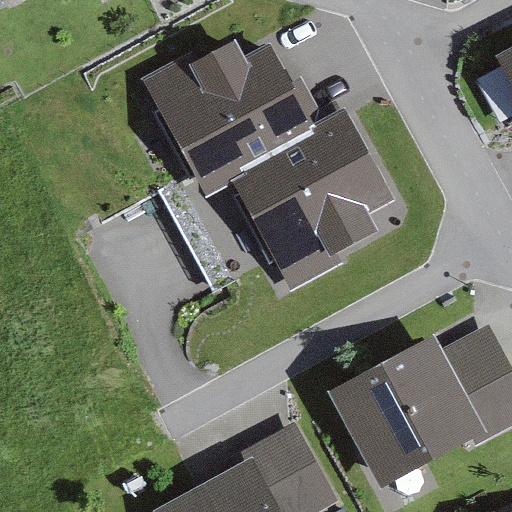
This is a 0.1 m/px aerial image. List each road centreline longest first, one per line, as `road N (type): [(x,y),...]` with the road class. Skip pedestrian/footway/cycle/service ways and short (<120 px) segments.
road 1 (residential): [(494,246),(178,430)]
road 2 (residential): [(494,246),(409,53)]
